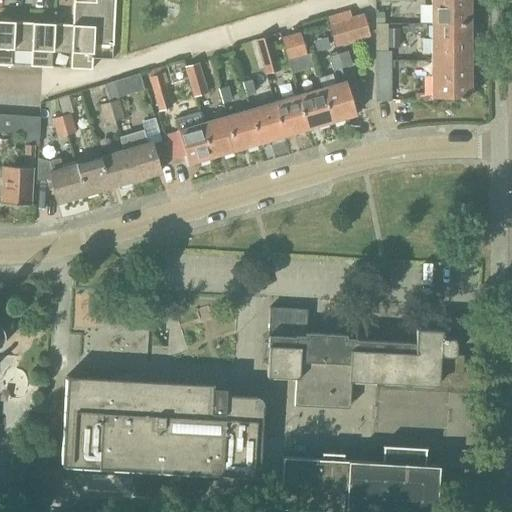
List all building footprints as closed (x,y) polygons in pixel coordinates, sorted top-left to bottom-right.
[(72,0),(72,17),(114,20),(114,0),(72,0)] [(470,27),(469,0),(430,0),(431,27),(470,27)] [(345,20),(352,41),(368,36),(363,15),(345,20)] [(112,46),(114,20),(72,17),(71,26),(72,26),(70,69),(91,70),(93,45),(112,46)] [(352,41),(345,20),(328,25),(335,46),(352,41)] [(30,52),(29,67),(30,67),(32,24),(0,22),(0,65),(11,66),(11,52),(15,52),(30,52)] [(69,69),(70,69),(72,26),(71,26),(32,24),(30,67),(51,68),(52,54),(70,54),(69,69)] [(470,27),(431,27),(431,99),(470,98),(470,27)] [(388,29),(387,48),(398,48),(398,29),(388,29)] [(286,62),(302,57),(295,33),(280,38),(286,62)] [(254,40),(264,75),(280,71),(270,36),(254,40)] [(376,60),(390,61),(390,53),(376,52),(376,60)] [(342,68),(337,54),(328,57),(333,71),(342,68)] [(376,60),(376,68),(390,69),(390,61),(376,60)] [(199,63),(193,65),(184,67),(193,97),(207,93),(199,63)] [(389,77),(390,69),(376,68),(375,76),(389,77)] [(160,75),(148,79),(158,111),(170,108),(160,75)] [(317,79),(320,89),(331,123),(356,115),(345,82),(334,85),(331,75),(317,79)] [(389,77),(375,76),(375,84),(389,85),(389,77)] [(249,81),(241,83),(245,96),(252,94),(249,81)] [(104,86),(109,102),(114,121),(123,119),(118,99),(113,83),(104,86)] [(389,93),(389,85),(375,84),(375,92),(389,93)] [(225,88),(217,90),(221,104),(228,101),(225,88)] [(320,89),(296,96),(306,130),(331,123),(320,89)] [(389,93),(375,92),(375,100),(389,101),(389,93)] [(306,130),(296,96),(271,103),(281,137),(306,130)] [(105,124),(114,121),(109,102),(99,105),(105,124)] [(271,103),(249,110),(259,144),(281,137),(271,103)] [(259,144),(249,110),(225,117),(235,151),(259,144)] [(211,158),(201,124),(198,113),(174,120),(177,132),(187,165),(211,158)] [(69,114),(61,117),(66,135),(75,133),(69,114)] [(57,138),(66,135),(61,117),(51,119),(57,138)] [(225,117),(201,124),(211,158),(235,151),(225,117)] [(122,151),(131,181),(159,173),(150,143),(147,144),(143,130),(118,137),(119,140),(122,151)] [(0,204),(31,206),(33,168),(34,146),(38,146),(39,135),(24,134),(23,145),(24,145),(23,168),(1,167),(0,193),(0,204)] [(122,151),(98,158),(107,188),(131,181),(122,151)] [(107,188),(98,158),(75,165),(84,195),(107,188)] [(84,195),(75,165),(62,169),(59,159),(49,162),(51,172),(47,173),(56,203),(84,195)] [(349,382),(437,386),(438,373),(462,374),(463,356),(453,355),(454,338),(440,338),(440,331),(415,329),(414,344),(355,341),(355,336),(305,333),(306,310),(269,308),(267,347),(267,350),(266,377),(296,379),(294,405),(347,407),(349,382)] [(382,448),(381,463),(341,461),(342,456),(343,454),(321,453),(321,455),(321,460),(281,457),(280,478),(258,476),(262,405),(242,404),(243,401),(224,400),(225,389),(212,388),(212,385),(66,377),(61,467),(218,475),(218,485),(269,487),(267,511),(433,511),(436,466),(424,465),(425,450),(425,449),(382,446),(381,448),(382,448)] [(19,490),(17,511),(38,511),(40,491),(19,490)]
